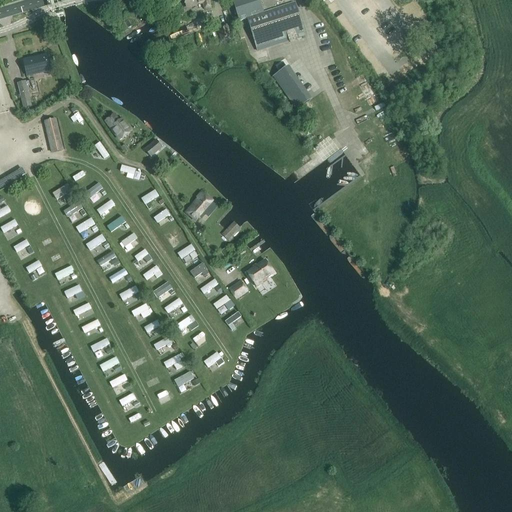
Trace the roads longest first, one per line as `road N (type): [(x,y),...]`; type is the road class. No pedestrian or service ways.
road 1 (track): [(0,101),(9,138),(154,411)]
road 2 (track): [(0,140),(77,100),(119,158),(149,169),(222,277)]
road 3 (track): [(21,161),(56,156),(96,168),(226,355)]
